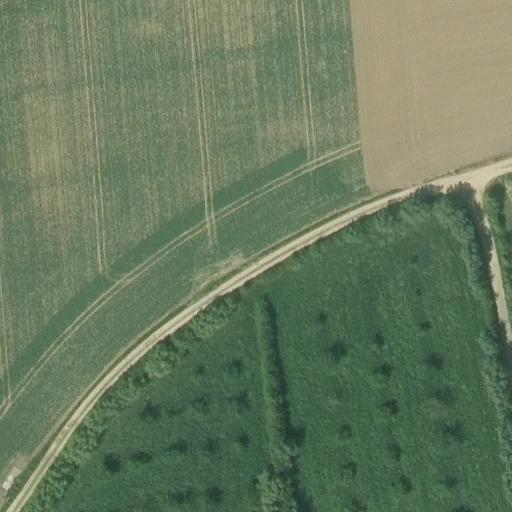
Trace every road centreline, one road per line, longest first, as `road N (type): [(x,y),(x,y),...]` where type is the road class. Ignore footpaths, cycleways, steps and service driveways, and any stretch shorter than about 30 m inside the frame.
road 1 (track): [(464,178),(337,223),(153,339),(101,389),(12,511)]
road 2 (track): [(464,178),(511,369)]
